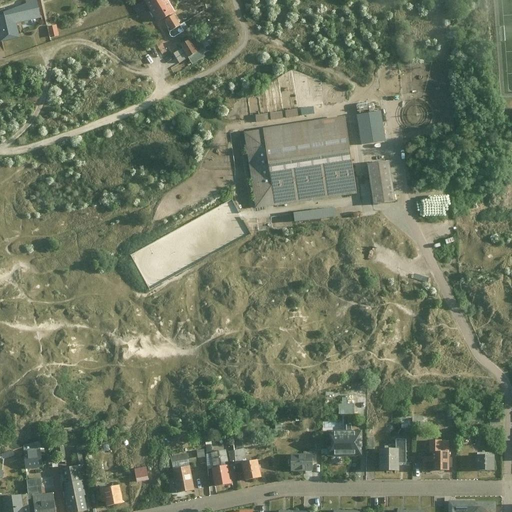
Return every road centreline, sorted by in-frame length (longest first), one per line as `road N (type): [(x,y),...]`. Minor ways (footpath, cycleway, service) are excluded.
road 1 (unknown): [(505,382),(422,386),(360,357),(310,368),(280,339),(259,335),(135,365),(38,364),(0,395)]
road 2 (residential): [(189,507),(285,489),(508,485)]
road 3 (unknown): [(0,301),(148,293),(254,234),(250,215)]
road 4 (unknown): [(149,359),(96,330),(0,323)]
road 5 (unknown): [(369,90),(374,61),(353,20),(385,10),(384,0)]
